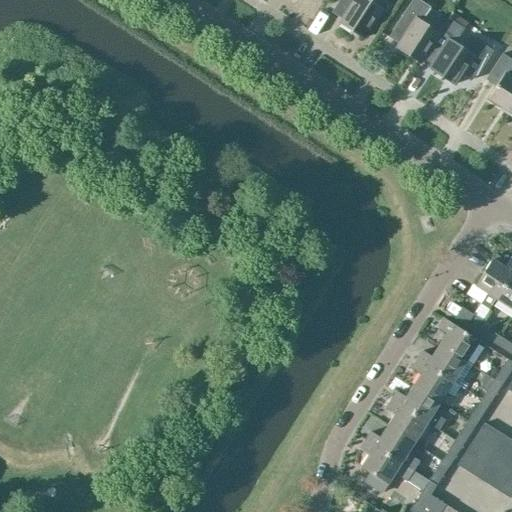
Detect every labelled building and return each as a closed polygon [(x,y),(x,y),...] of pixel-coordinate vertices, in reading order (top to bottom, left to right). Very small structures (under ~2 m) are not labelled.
[(338,23),(363,39),(381,10),(366,0),(338,0),(331,12),(341,19),(338,23)] [(421,59),(437,34),(420,22),(429,8),(417,0),(412,0),(387,38),(396,44),(394,47),(418,63),(421,59)] [(308,7),(296,27),(306,33),(318,13),(308,7)] [(447,19),(437,34),(421,59),(430,65),(428,69),(453,85),(462,72),(475,81),(493,54),(492,53),(493,51),(475,40),(467,53),(453,44),(463,29),(467,22),(452,12),(447,19)] [(341,96),(352,80),(313,53),(302,68),(341,96)] [(486,99),(506,112),(511,103),(511,60),(502,54),(487,77),(497,83),(486,99)] [(472,330),(477,322),(492,298),(511,267),(511,260),(508,258),(505,262),(494,255),(491,259),(490,259),(473,285),(485,293),(471,315),(459,307),(452,318),(472,330)] [(511,310),(511,267),(492,298),(511,310)] [(437,343),(463,359),(476,339),(450,322),(449,324),(439,318),(434,325),(444,332),(437,343)] [(497,335),(477,322),(472,330),(492,343),(497,335)] [(511,344),(497,335),(492,343),(511,356),(511,344)] [(420,348),(414,357),(450,380),(458,384),(461,387),(464,382),(459,379),(469,363),(463,359),(437,343),(430,354),(420,348)] [(414,357),(409,366),(418,372),(411,384),(437,400),(444,389),(451,394),(458,384),(450,380),(414,357)] [(491,378),(498,382),(511,362),(504,357),(491,378)] [(511,373),(503,387),(511,392),(511,373)] [(478,398),(485,403),(498,382),(491,378),(478,398)] [(424,420),(424,421),(438,430),(445,420),(430,411),(437,400),(411,384),(403,395),(394,389),(389,397),(424,420)] [(385,424),(411,441),(424,421),(424,420),(389,397),(383,406),(392,412),(385,424)] [(465,418),(472,423),(485,403),(478,398),(465,418)] [(452,439),(459,443),(472,423),(465,418),(452,439)] [(468,442),(479,449),(492,428),(481,421),(468,442)] [(368,430),(363,438),(412,470),(417,461),(404,452),(411,441),(385,424),(377,436),(368,430)] [(492,428),(479,449),(489,455),(502,434),(492,428)] [(489,455),(500,462),(511,442),(511,440),(502,434),(489,455)] [(363,438),(358,446),(367,452),(359,465),(367,470),(362,478),(380,490),(385,481),(391,472),(405,480),(412,470),(363,438)] [(439,459),(446,464),(459,443),(452,439),(439,459)] [(455,463),(465,469),(479,449),(468,442),(455,463)] [(511,442),(500,462),(510,469),(511,465),(511,442)] [(489,455),(479,449),(465,469),(476,476),(489,455)] [(476,476),(486,483),(500,462),(489,455),(476,476)] [(439,459),(426,479),(433,484),(446,464),(439,459)] [(486,483),(497,489),(510,469),(500,462),(486,483)] [(511,469),(510,469),(497,489),(507,496),(511,488),(511,469)] [(412,500),(407,509),(411,511),(437,511),(443,503),(433,497),(430,495),(427,493),(433,484),(426,479),(412,500)] [(382,500),(370,493),(366,499),(377,507),(382,500)] [(443,503),(437,511),(451,511),(453,510),(443,503)]
